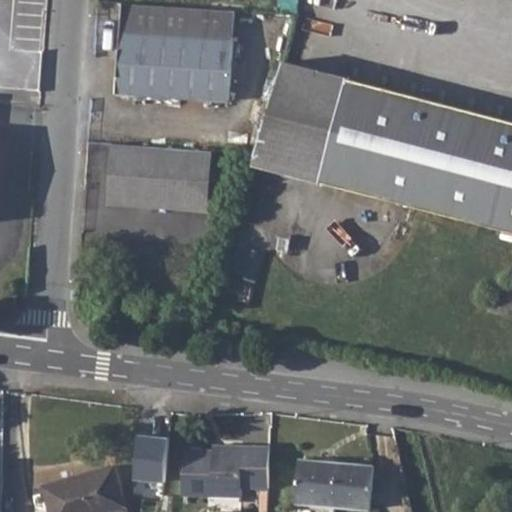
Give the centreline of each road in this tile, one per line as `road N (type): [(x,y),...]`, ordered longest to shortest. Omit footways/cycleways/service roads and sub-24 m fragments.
road 1 (residential): [(41,356),(511,425)]
road 2 (residential): [(41,356),(70,0)]
